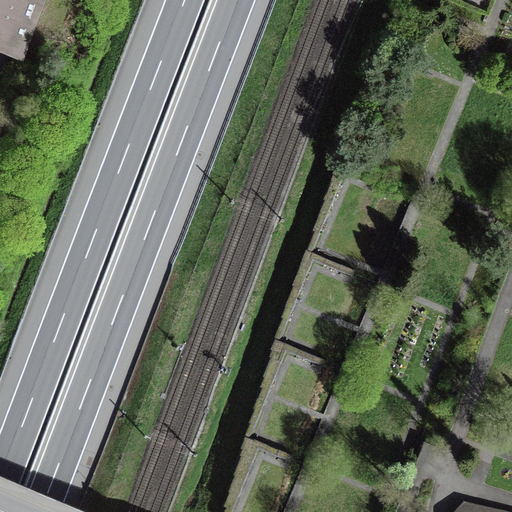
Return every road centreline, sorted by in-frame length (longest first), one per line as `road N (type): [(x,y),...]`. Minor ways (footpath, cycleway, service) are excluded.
road 1 (motorway): [(40,511),(235,0)]
road 2 (motorway): [(184,0),(0,484)]
